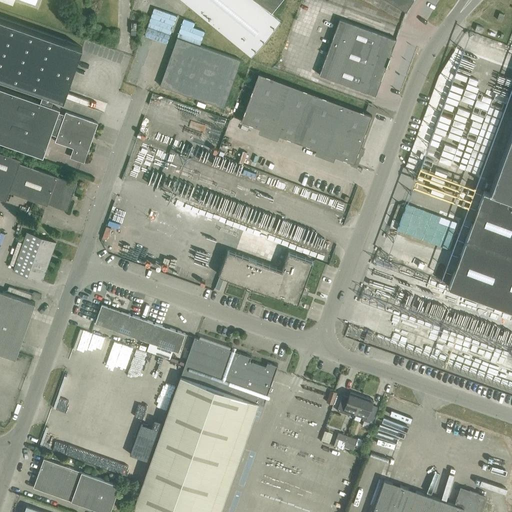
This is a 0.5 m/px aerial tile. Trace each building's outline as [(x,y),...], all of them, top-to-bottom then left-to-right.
[(282,0),(182,0),(251,56),(280,20),(272,13),(282,0)] [(412,0),(386,0),(406,12),(412,0)] [(40,103),(51,107),(54,97),(64,100),(82,47),(0,18),(0,77),(43,93),(40,103)] [(396,39),(339,19),(319,75),(375,96),(396,39)] [(240,60),(177,37),(160,85),(223,108),(240,60)] [(459,75),(468,76),(472,53),(464,51),(459,75)] [(480,56),(478,62),(488,65),(490,59),(480,56)] [(485,72),(491,74),(492,73),(496,74),(497,71),(482,66),(482,68),(473,65),(471,70),(484,74),(485,72)] [(371,116),(258,73),(241,121),(354,163),(371,116)] [(40,103),(0,88),(0,142),(43,158),(51,135),(56,137),(55,142),(74,148),(71,157),(84,162),(97,123),(65,112),(64,115),(58,113),(60,110),(51,107),(40,103)] [(511,128),(489,192),(483,190),(448,286),(511,310),(511,128)] [(163,130),(161,146),(173,148),(176,133),(163,130)] [(20,159),(0,151),(0,198),(5,200),(9,191),(47,205),(47,204),(66,211),(76,184),(57,177),(57,176),(19,162),(20,159)] [(240,195),(246,197),(250,185),(244,183),(240,195)] [(257,211),(261,201),(254,199),(251,208),(257,211)] [(241,202),(237,217),(244,219),(248,204),(241,202)] [(254,223),(257,212),(251,210),(248,221),(254,223)] [(403,221),(401,231),(409,233),(411,223),(403,221)] [(277,222),(274,229),(293,237),(296,230),(277,222)] [(55,242),(26,232),(22,244),(18,242),(10,264),(14,266),(13,270),(42,281),(55,242)] [(281,270),(227,250),(218,275),(248,286),(247,289),(250,291),(252,287),(272,295),(297,304),(300,296),(304,297),(306,291),(303,289),(313,261),(288,252),(281,270)] [(0,353),(15,358),(35,303),(0,290),(0,353)] [(148,342),(154,323),(128,313),(128,314),(102,305),(99,313),(98,313),(95,323),(148,342)] [(154,323),(148,342),(178,352),(185,334),(154,323)] [(251,357),(194,337),(132,511),(208,511),(248,401),(263,406),(277,366),(267,363),(266,366),(250,361),(251,357)] [(293,386),(296,376),(288,374),(285,384),(293,386)] [(85,413),(93,385),(74,380),(70,393),(74,394),(70,409),(85,413)] [(0,421),(5,423),(13,396),(0,392),(0,421)] [(347,412),(355,415),(362,396),(350,392),(348,397),(342,395),(337,411),(346,414),(347,412)] [(373,400),(362,396),(355,415),(363,418),(362,420),(372,423),(377,407),(371,405),(373,400)] [(47,442),(55,445),(60,434),(51,430),(47,442)] [(326,431),(324,440),(332,442),(335,434),(326,431)] [(344,447),(347,436),(339,433),(337,439),(339,439),(337,445),(344,447)] [(357,439),(347,436),(344,447),(353,450),(357,439)] [(72,451),(75,443),(67,441),(64,448),(72,451)] [(114,450),(104,450),(104,453),(96,453),(96,463),(114,463),(114,450)] [(108,511),(118,485),(43,458),(33,488),(102,511),(108,511)] [(455,505),(384,480),(372,511),(479,511),(485,497),(461,489),(455,505)]
